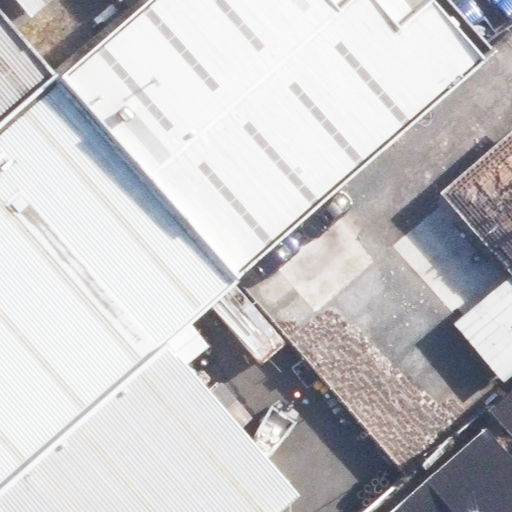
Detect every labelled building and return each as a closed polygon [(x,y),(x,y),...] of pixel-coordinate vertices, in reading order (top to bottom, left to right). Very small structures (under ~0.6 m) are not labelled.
[(0,0),(0,1),(30,36),(72,0),(0,0)] [(220,284),(477,55),(429,0),(412,0),(378,30),(363,12),(352,0),(135,0),(57,68),(43,80),(220,284)] [(30,36),(0,1),(0,116),(43,80),(57,68),(30,36)] [(0,472),(148,346),(220,284),(43,80),(0,116),(0,472)] [(511,287),(511,116),(426,196),(511,287)] [(0,511),(255,511),(276,494),(148,346),(0,472),(0,511)] [(511,406),(492,425),(511,446),(511,406)] [(398,511),(507,511),(511,508),(511,460),(485,432),(398,511)]
